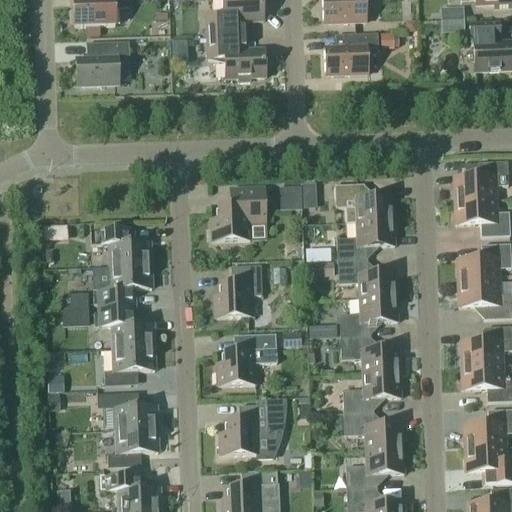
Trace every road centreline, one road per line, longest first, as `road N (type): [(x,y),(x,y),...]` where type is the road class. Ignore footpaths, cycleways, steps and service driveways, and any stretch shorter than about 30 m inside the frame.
road 1 (residential): [(435,511),(421,142)]
road 2 (residential): [(190,511),(175,152)]
road 3 (residential): [(51,156),(45,0)]
road 4 (residential): [(297,147),(291,0)]
road 5 (residential): [(297,147),(421,142)]
road 6 (residential): [(51,156),(175,152)]
road 7 (residential): [(175,152),(297,147)]
